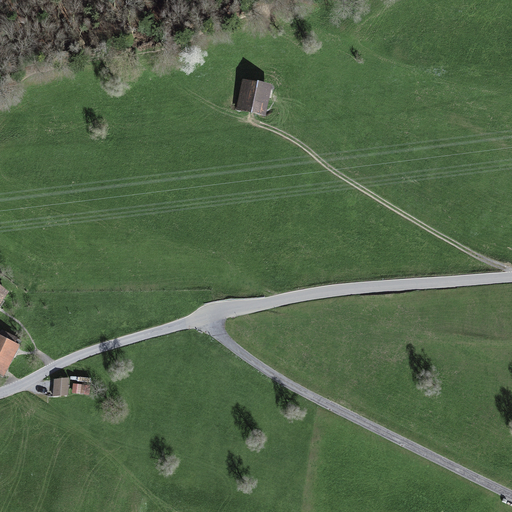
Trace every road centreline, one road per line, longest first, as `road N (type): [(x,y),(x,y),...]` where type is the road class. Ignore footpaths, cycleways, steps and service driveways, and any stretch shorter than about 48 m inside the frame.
road 1 (unclassified): [(511,496),(288,383),(235,348),(207,315)]
road 2 (track): [(244,119),(299,142),(350,182),(511,271)]
road 3 (unclassified): [(511,277),(336,291),(207,315)]
road 4 (unclassified): [(207,315),(76,356),(0,392)]
